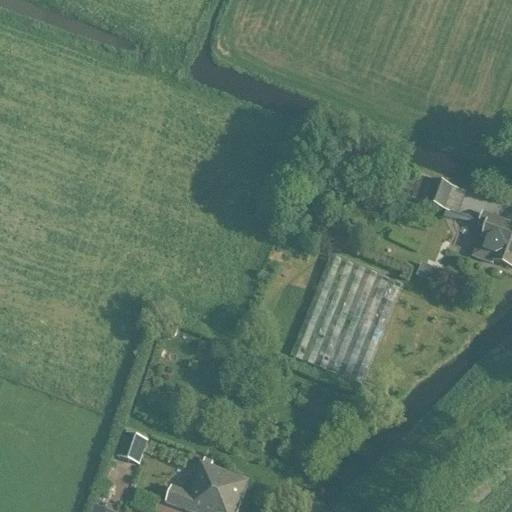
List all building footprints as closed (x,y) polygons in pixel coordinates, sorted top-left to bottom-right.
[(423,177),(414,200),(450,212),(447,219),(481,226),(481,227),(491,231),(488,240),(483,238),(476,258),(496,266),(497,263),(511,268),(511,223),(486,214),(484,220),(461,215),(469,194),(423,177)] [(292,358),(365,387),(404,288),(332,259),(292,358)] [(177,342),(181,329),(168,324),(166,328),(160,327),(158,336),(177,342)] [(255,390),(269,390),(269,371),(255,371),(255,390)] [(142,466),(152,437),(131,430),(120,459),(142,466)] [(192,495),(175,488),(169,503),(186,511),(189,511),(241,511),(252,484),(214,470),(216,463),(208,460),(206,467),(203,466),(192,495)]
